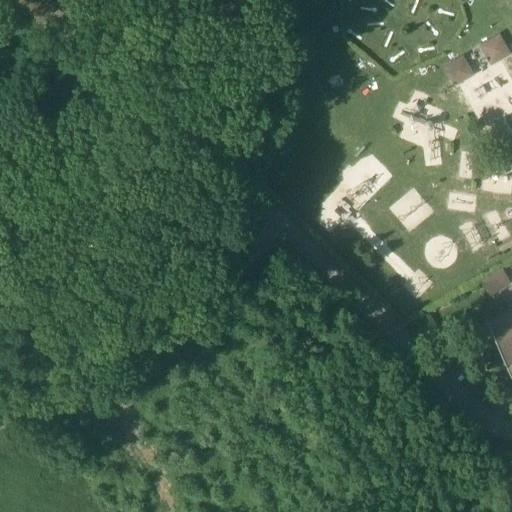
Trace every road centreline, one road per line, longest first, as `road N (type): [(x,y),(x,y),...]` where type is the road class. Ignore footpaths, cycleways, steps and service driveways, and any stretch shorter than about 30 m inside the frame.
road 1 (track): [(0,424),(112,379),(163,346),(283,224)]
road 2 (track): [(283,224),(169,117),(0,29)]
road 3 (track): [(511,431),(478,419),(283,224)]
